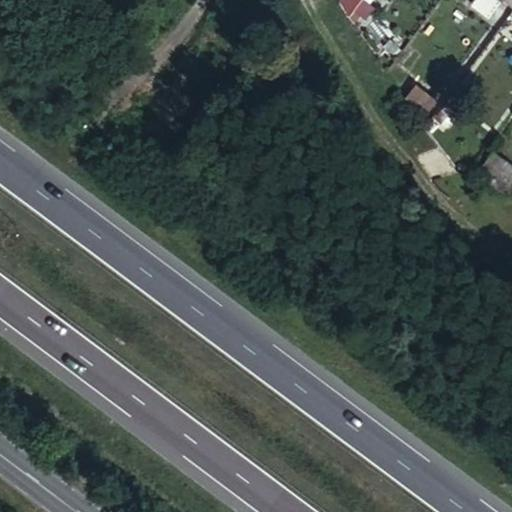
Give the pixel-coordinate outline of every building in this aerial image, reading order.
[(341,0),(340,2),(353,11),(360,0),(341,0)] [(498,0),(511,9),(511,6),(511,0),(472,0),(469,6),(483,17),(496,0),(498,0)] [(412,82),(404,95),(419,116),(433,97),(412,82)] [(445,104),(435,117),(446,125),(456,112),(445,104)] [(466,119),(446,146),(463,160),(484,132),(466,119)] [(511,163),(492,149),(477,171),(502,190),(511,177),(511,163)]
